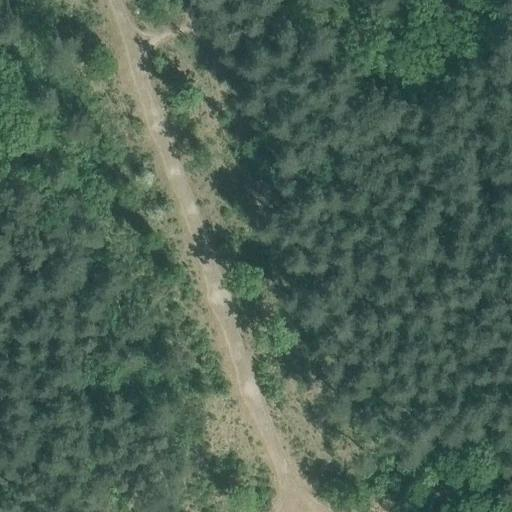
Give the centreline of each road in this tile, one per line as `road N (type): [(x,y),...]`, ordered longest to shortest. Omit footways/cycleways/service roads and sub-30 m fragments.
road 1 (track): [(127,33),(285,472),(286,511)]
road 2 (track): [(395,511),(511,468)]
